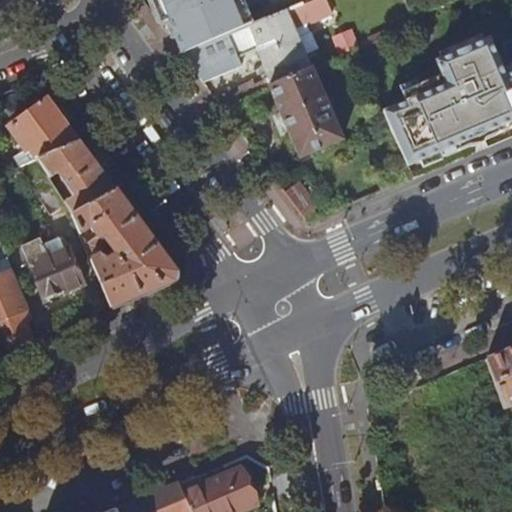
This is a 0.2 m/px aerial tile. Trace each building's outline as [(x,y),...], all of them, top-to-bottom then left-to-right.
[(185,58),(254,28),(248,12),(243,14),(236,0),(151,0),(164,29),(175,24),(182,39),(178,40),(185,58)] [(254,28),(185,58),(206,85),(244,70),(239,60),(260,51),(271,78),(268,80),(303,160),(345,142),(296,28),(311,22),(312,24),(335,14),(329,0),(319,0),(307,5),(254,28)] [(481,45),(511,112),(511,74),(507,77),(492,40),(481,45)] [(442,79),(471,142),(499,130),(501,135),(511,130),(511,112),(481,45),(470,49),(472,54),(461,59),(459,54),(440,62),(446,78),(442,79)] [(386,114),(411,168),(444,154),(445,158),(461,152),(459,147),(471,142),(442,79),(407,94),(410,103),(386,114)] [(240,91),(217,101),(225,112),(245,102),(240,91)] [(38,161),(80,144),(49,101),(9,129),(34,164),(39,162),(38,161)] [(74,219),(116,194),(81,145),(80,144),(38,161),(39,162),(50,181),(59,175),(63,180),(61,181),(68,192),(70,190),(75,199),(65,205),(74,219)] [(286,194),(305,220),(315,212),(317,210),(298,185),(286,194)] [(176,276),(116,194),(74,219),(78,229),(93,223),(99,236),(111,238),(113,243),(112,251),(104,256),(97,252),(89,255),(111,310),(175,282),(176,276)] [(62,295),(85,286),(69,250),(62,254),(57,244),(32,254),(37,264),(29,267),(44,303),(62,295)] [(0,349),(2,356),(33,342),(20,312),(28,309),(13,272),(0,276),(0,349)] [(85,286),(62,295),(69,312),(92,302),(85,286)] [(40,339),(60,331),(50,306),(30,314),(40,339)] [(511,349),(487,360),(502,401),(505,411),(511,408),(511,349)] [(244,472),(184,499),(190,511),(252,511),(259,509),(244,472)] [(126,511),(190,511),(184,499),(180,489),(126,511)]
